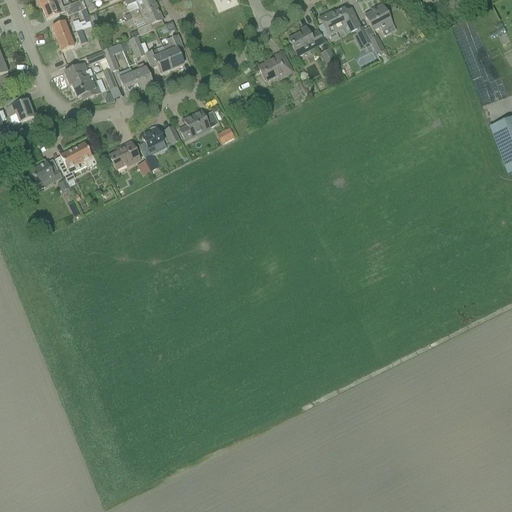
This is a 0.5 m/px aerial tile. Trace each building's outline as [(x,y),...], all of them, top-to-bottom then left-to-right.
[(36,3),(39,11),(59,3),(58,0),(37,0),(38,2),(36,3)] [(87,0),(86,0),(83,2),(84,3),(88,13),(88,14),(96,11),(93,6),(91,7),(89,1),(88,0),(87,0)] [(129,15),(131,20),(157,10),(152,0),(144,0),(138,3),(136,0),(130,0),(124,3),(126,8),(127,8),(129,15)] [(59,3),(39,11),(41,10),(46,22),(58,17),(58,16),(64,14),(59,3)] [(82,13),(79,3),(74,5),(76,9),(65,13),(67,18),(82,13)] [(364,18),(369,27),(372,33),(380,29),(381,33),(392,27),(381,7),(373,11),(374,12),(364,18)] [(132,41),(137,39),(143,36),(152,32),(150,27),(162,22),(157,10),(131,20),(131,21),(124,23),(127,29),(134,25),(134,26),(143,22),(146,29),(137,32),(137,33),(130,36),(132,41)] [(319,20),(323,29),(327,37),(342,30),(346,37),(360,30),(350,11),(345,14),(343,10),(330,17),(329,15),(319,20)] [(98,25),(95,16),(88,19),(92,27),(98,25)] [(72,24),(75,34),(80,32),(81,32),(82,32),(78,22),(72,24)] [(51,29),(56,42),(68,37),(63,24),(51,29)] [(287,41),(292,50),(297,59),(323,45),(317,33),(309,37),(306,31),(287,41)] [(80,32),(75,34),(80,46),(86,44),(82,32),(81,32),(80,32)] [(370,45),(364,33),(356,37),(358,41),(362,49),(370,45)] [(68,37),(56,42),(61,54),(73,49),(68,37)] [(168,47),(162,50),(171,72),(183,67),(177,55),(183,52),(177,37),(166,42),(168,47)] [(136,61),(144,57),(144,56),(137,39),(132,41),(128,42),(136,61)] [(370,43),(377,57),(384,53),(377,39),(370,43)] [(156,51),(144,56),(144,57),(150,71),(156,69),(160,77),(171,72),(162,49),(156,51)] [(105,60),(109,71),(111,74),(118,71),(109,50),(102,53),(105,60)] [(320,56),(327,69),(335,65),(328,51),(320,56)] [(89,67),(105,60),(102,53),(86,60),(89,67)] [(257,69),(262,78),(265,85),(282,76),(284,79),(292,74),(282,54),(273,58),(274,61),(269,64),(268,63),(257,69)] [(2,63),(0,64),(0,88),(9,85),(6,76),(7,75),(2,63)] [(139,74),(132,76),(139,93),(151,88),(142,65),(136,68),(139,74)] [(63,75),(68,87),(93,77),(92,77),(90,71),(86,73),(83,67),(63,75)] [(109,71),(102,74),(104,78),(109,91),(116,88),(111,74),(109,71)] [(139,93),(132,76),(126,79),(123,74),(117,76),(126,98),(139,93)] [(93,77),(68,87),(68,88),(71,87),(76,100),(80,98),(82,103),(100,95),(96,84),(93,77)] [(105,96),(104,100),(106,106),(114,104),(110,94),(105,96)] [(6,111),(9,119),(12,127),(33,120),(27,103),(6,111)] [(186,128),(179,132),(185,144),(209,131),(208,130),(217,125),(211,114),(203,119),(200,114),(183,123),(186,128)] [(511,175),(511,120),(490,129),(508,177),(511,175)] [(221,147),(234,140),(228,128),(215,136),(221,147)] [(163,133),(171,147),(179,143),(171,129),(163,133)] [(144,146),(138,149),(143,158),(144,161),(145,163),(151,173),(151,172),(156,169),(152,161),(151,162),(149,159),(156,155),(156,154),(153,148),(163,143),(160,139),(156,130),(155,131),(154,130),(152,130),(151,130),(150,131),(148,132),(147,133),(148,134),(140,138),(144,146)] [(120,149),(121,151),(108,158),(115,172),(126,167),(127,169),(139,163),(130,144),(120,149)] [(64,167),(59,170),(63,179),(66,184),(74,180),(84,163),(88,171),(92,157),(91,158),(84,145),(59,158),(64,167)] [(145,163),(136,168),(142,178),(151,173),(145,163)] [(31,176),(25,179),(29,187),(35,184),(39,192),(61,180),(57,173),(51,176),(46,165),(29,173),(31,176)] [(58,187),(61,194),(69,190),(65,183),(58,187)]
